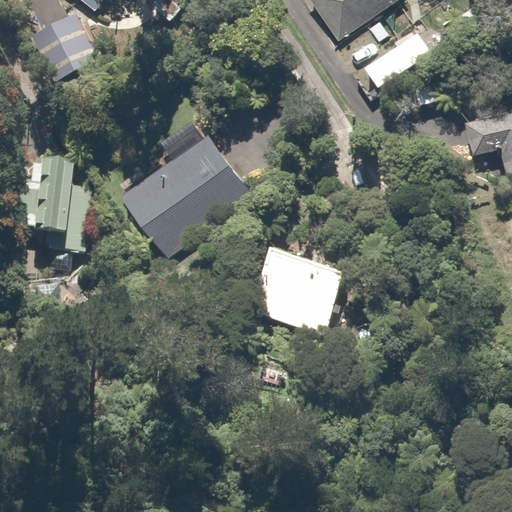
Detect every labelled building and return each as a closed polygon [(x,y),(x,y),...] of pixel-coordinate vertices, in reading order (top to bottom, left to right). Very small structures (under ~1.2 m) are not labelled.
[(83,0),(0,0),(56,39),(83,0)] [(368,22),(355,0),(296,0),(258,22),(285,69),(368,22)] [(347,48),(323,58),(332,80),(356,69),(347,48)] [(372,69),(358,79),(375,102),(389,92),(372,69)] [(473,84),(425,82),(423,117),(471,119),(473,84)] [(495,135),(415,140),(418,182),(437,181),(439,212),(501,208),(495,135)] [(164,163),(149,144),(106,178),(115,189),(76,220),(128,285),(217,214),(171,157),(164,163)] [(0,289),(25,295),(47,186),(0,176),(0,289)] [(305,274),(234,246),(206,319),(277,346),(305,274)]
